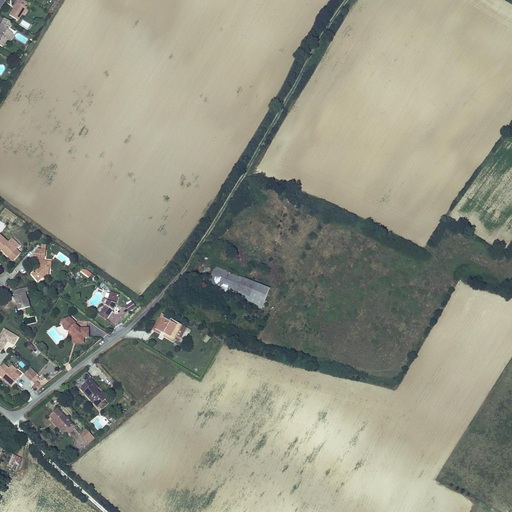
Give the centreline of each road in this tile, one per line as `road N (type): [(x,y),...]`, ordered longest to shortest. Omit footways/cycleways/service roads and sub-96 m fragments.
road 1 (track): [(140,315),(201,243),(343,0)]
road 2 (residential): [(140,315),(11,416)]
